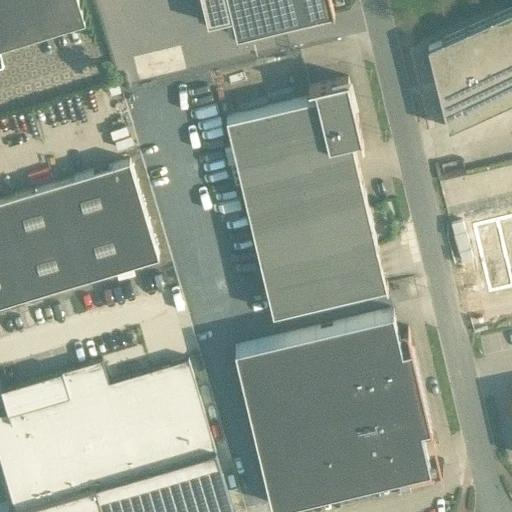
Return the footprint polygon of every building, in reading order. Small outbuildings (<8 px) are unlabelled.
[(0,0),(0,45),(85,19),(79,0),(0,0)] [(200,0),(206,23),(231,17),(236,36),(333,13),(330,0),(200,0)] [(511,7),(427,46),(447,127),(511,98),(511,7)] [(314,301),(317,313),(328,310),(326,299),(387,284),(349,128),(359,126),(347,76),(308,86),(308,87),(314,85),(316,94),(226,116),(273,311),(314,301)] [(0,303),(89,276),(159,255),(129,157),(0,196),(0,303)] [(511,282),(511,213),(474,222),(490,288),(511,282)] [(328,310),(317,313),(320,326),(235,346),(272,504),(430,466),(423,437),(432,435),(433,437),(434,437),(408,326),(406,327),(408,335),(399,338),(392,308),(331,323),(328,310)] [(103,511),(96,485),(216,450),(188,356),(108,379),(102,356),(0,387),(7,409),(0,411),(0,457),(15,509),(8,510),(9,511),(103,511)]
